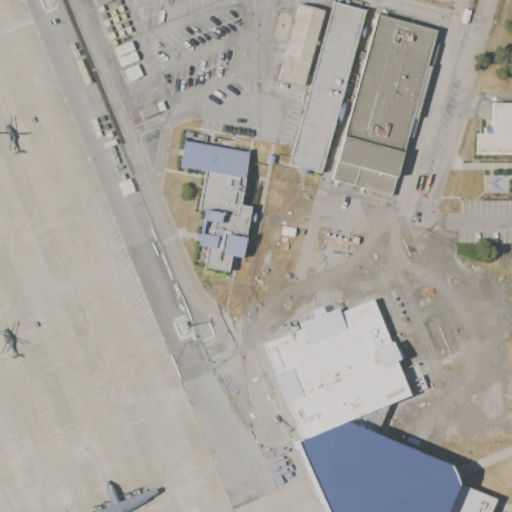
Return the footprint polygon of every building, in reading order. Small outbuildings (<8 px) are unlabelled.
[(39,0),(54,0),(58,8),(45,13),(39,0)] [(297,4),(323,11),(316,38),(318,38),(316,46),(314,46),(303,87),(278,81),(297,4)] [(331,4),(364,12),(360,27),(364,28),(361,38),(357,37),(347,73),(358,75),(350,102),(340,99),(340,101),(344,102),(338,122),(334,121),(320,174),(309,171),(308,174),(298,172),(298,168),(288,165),(331,4)] [(376,16),(436,33),(426,65),(432,67),(412,138),(407,137),(390,198),(330,181),(376,16)] [(112,48),(130,41),(133,49),(115,56),(112,48)] [(135,51),(139,61),(120,68),(116,58),(135,51)] [(90,83),(85,85),(75,60),(80,59),(90,83)] [(491,103),(511,103),(511,155),(476,155),(476,134),(482,134),(482,128),(491,128),(491,103)] [(138,111),(154,104),(157,113),(141,119),(138,111)] [(116,144),(103,149),(101,144),(114,139),(116,144)] [(185,141),(248,153),(238,205),(250,207),(249,212),(254,213),(252,225),(247,224),(241,258),(234,256),(230,256),(228,270),(204,266),(207,246),(197,244),(203,213),(198,212),(205,174),(179,169),(185,141)] [(266,155),(275,156),(273,166),(264,164),(266,155)] [(119,173),(126,170),(128,176),(122,178),(119,173)] [(229,364),(254,354),(256,360),(231,370),(229,364)] [(262,415),(274,410),(279,423),(267,427),(262,415)] [(323,511),(294,442),(334,425),(447,469),(455,487),(490,501),(485,511),(323,511)] [(280,427),(286,440),(274,445),(269,431),(280,427)]
